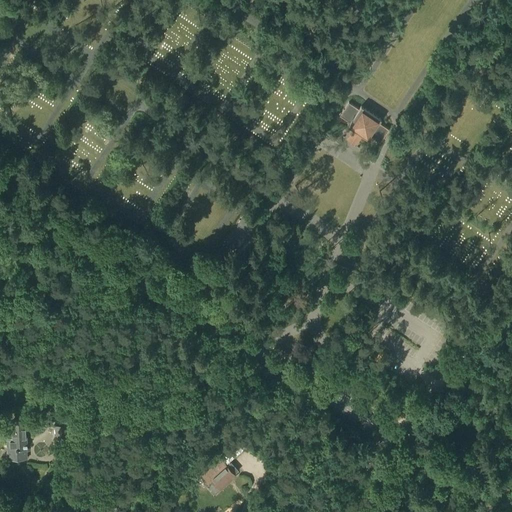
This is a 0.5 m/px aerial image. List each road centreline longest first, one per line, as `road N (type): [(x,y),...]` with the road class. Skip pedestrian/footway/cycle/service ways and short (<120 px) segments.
road 1 (secondary): [(511,500),(135,280),(0,183)]
road 2 (unknown): [(353,87),(218,0)]
road 3 (unknown): [(472,0),(395,117)]
road 4 (unknown): [(274,197),(353,87)]
